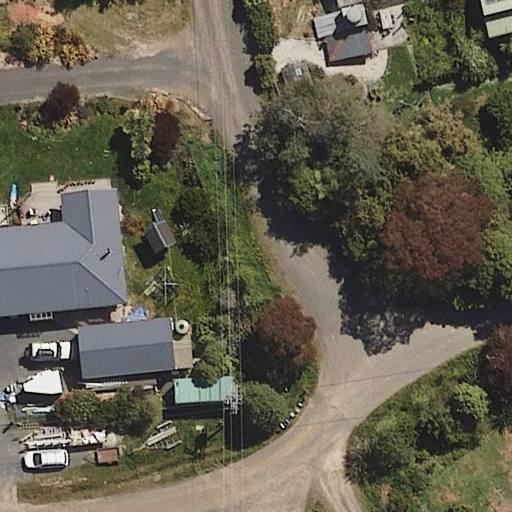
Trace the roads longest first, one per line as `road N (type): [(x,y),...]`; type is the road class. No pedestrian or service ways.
road 1 (residential): [(380,369),(294,254),(257,159),(213,0)]
road 2 (residential): [(380,369),(259,476)]
road 3 (residential): [(115,511),(197,498),(259,476)]
road 4 (residential): [(511,312),(380,369)]
